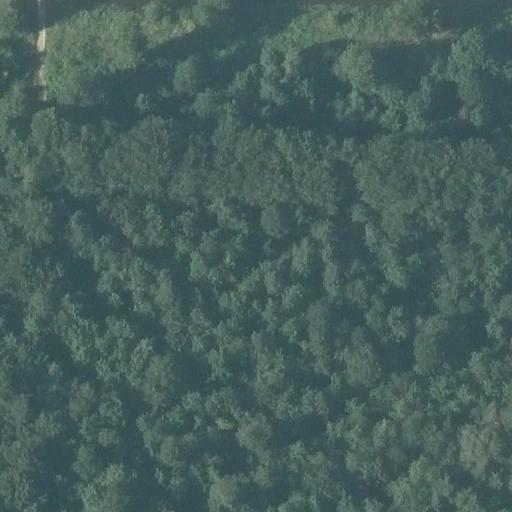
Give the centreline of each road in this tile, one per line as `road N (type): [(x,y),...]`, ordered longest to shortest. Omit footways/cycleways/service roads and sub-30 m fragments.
road 1 (track): [(511,45),(0,35)]
road 2 (track): [(15,164),(511,203)]
